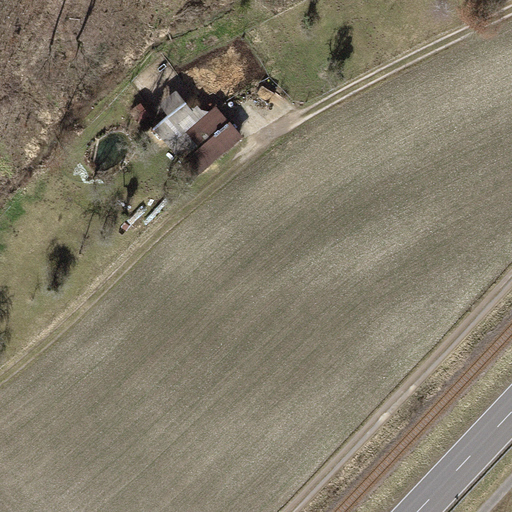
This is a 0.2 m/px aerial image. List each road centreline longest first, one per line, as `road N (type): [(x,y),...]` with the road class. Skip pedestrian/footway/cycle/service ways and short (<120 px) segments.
road 1 (track): [(509,0),(298,109),(149,232),(0,376)]
road 2 (track): [(285,511),(511,269)]
road 3 (primary): [(511,416),(420,511)]
